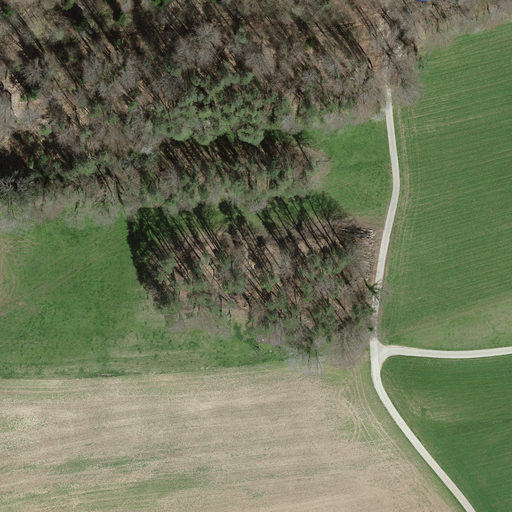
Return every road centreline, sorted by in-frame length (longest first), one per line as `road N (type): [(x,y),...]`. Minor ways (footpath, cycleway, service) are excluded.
road 1 (track): [(387,0),(380,4),(394,182),(373,358)]
road 2 (track): [(511,349),(391,349),(373,358),(395,420),(466,511)]
